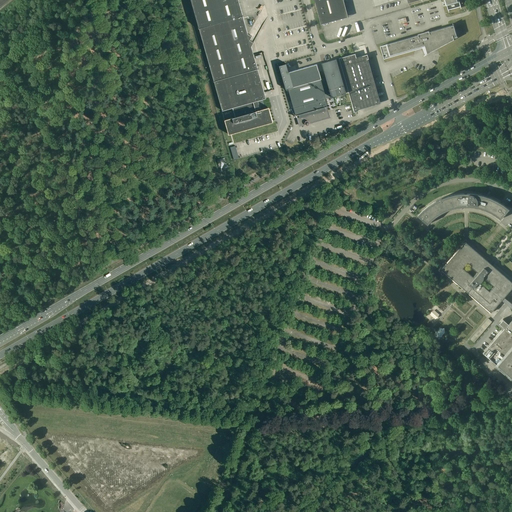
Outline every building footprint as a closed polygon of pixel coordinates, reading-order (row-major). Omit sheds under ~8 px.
[(238,0),(191,0),(199,28),(222,111),(232,108),(235,117),(225,120),(229,134),(273,122),(269,107),(260,110),(257,101),(266,99),(262,85),(251,47),(253,43),(249,41),(252,37),(248,34),(243,16),(238,0)] [(314,0),(320,20),(347,13),(343,0),(314,0)] [(407,0),(408,3),(420,0),(445,0),(449,11),(449,10),(461,6),(461,8),(459,0),(407,0)] [(419,35),(380,46),(384,57),(387,56),(387,58),(389,58),(415,50),(422,48),(426,47),(428,54),(434,50),(437,49),(454,40),(454,38),(457,37),(453,24),(453,25),(430,32),(429,31),(424,33),(418,34),(419,35)] [(339,58),(347,85),(373,78),(368,60),(369,59),(368,54),(357,58),(355,54),(339,58)] [(288,73),(293,87),(288,89),(296,116),(327,107),(325,99),(333,97),(346,93),(337,59),(322,63),(326,78),(321,80),(317,65),(288,73)] [(373,78),(347,85),(355,112),(354,110),(380,103),(373,78)] [(432,220),(436,217),(437,216),(437,217),(441,214),(441,213),(446,211),(447,211),(452,209),(457,208),(463,207),(469,207),(474,207),(475,207),(480,209),(480,208),(480,209),(485,210),(486,210),(491,213),(496,216),(500,219),(501,220),(509,209),(503,205),(503,204),(497,201),(491,198),(490,198),(484,196),(484,195),(477,194),(476,194),(469,193),(462,193),(462,194),(462,193),(455,194),(448,196),(441,198),(441,199),(435,202),(434,202),(429,206),(428,206),(423,210),(423,211),(423,210),(418,215),(418,216),(428,225),(428,224),(432,220)] [(401,199),(387,216),(391,219),(405,203),(401,199)] [(493,265),(488,262),(488,261),(466,242),(465,242),(442,269),(441,270),(442,270),(463,289),(465,291),(473,297),(490,312),(491,313),(496,307),(499,304),(500,303),(511,288),(511,282),(500,272),(493,266),(493,265)] [(474,343),(492,322),(488,318),(470,339),(474,343)] [(499,323),(500,324),(505,328),(500,334),(483,353),(500,368),(511,378),(511,319),(511,321),(510,321),(510,322),(508,324),(503,319),(500,323),(499,323)]
